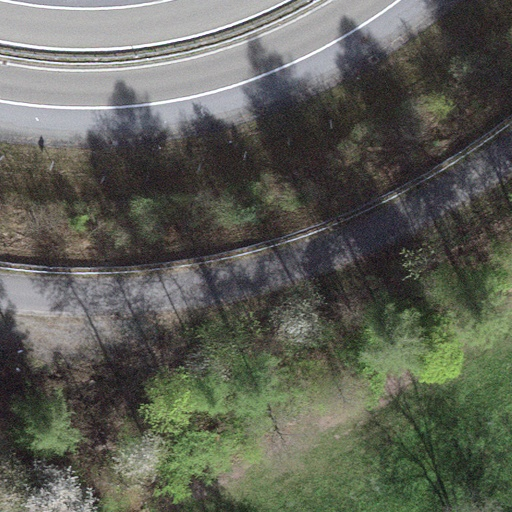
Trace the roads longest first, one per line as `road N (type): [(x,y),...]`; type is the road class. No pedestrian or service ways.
road 1 (residential): [(511,151),(419,212),(266,271),(130,291),(0,285)]
road 2 (motorway): [(0,89),(59,96),(167,91),(261,63),(381,0)]
road 3 (motorway): [(229,0),(111,24),(0,14)]
